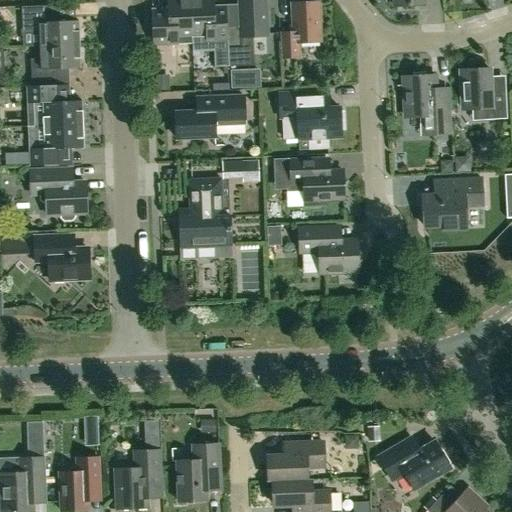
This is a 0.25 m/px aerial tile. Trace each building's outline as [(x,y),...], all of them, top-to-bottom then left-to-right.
[(151,8),(151,21),(152,45),(157,45),(169,44),(192,44),(192,35),(190,0),(180,0),(167,1),(167,8),(151,8)] [(214,67),(229,66),(228,42),(227,27),(227,18),(215,18),(214,5),(213,0),(190,0),(192,35),(192,44),(192,51),(213,50),(214,67)] [(229,66),(254,65),(253,37),(268,36),(266,0),(238,0),(239,27),(227,27),(228,42),(229,66)] [(281,58),(300,57),(299,43),(321,42),(319,2),(291,3),(293,32),(280,33),(281,58)] [(55,22),(55,9),(30,10),(30,27),(35,34),(39,34),(40,46),(80,44),(79,21),(55,22)] [(32,86),(58,85),(57,69),(81,68),(80,44),(40,46),(40,58),(31,59),(32,86)] [(491,93),(490,69),(461,70),(463,109),(485,108),(486,120),(507,119),(506,92),(491,93)] [(168,75),(155,75),(155,90),(168,90),(168,75)] [(449,87),(435,88),(434,76),(404,77),(406,117),(425,116),(426,133),(452,132),(450,107),(449,87)] [(58,102),(58,89),(33,90),(33,103),(42,103),(43,126),(83,124),(82,101),(58,102)] [(328,148),(328,138),(341,137),(341,130),(345,130),(344,111),(340,112),(339,107),(312,109),(311,91),(279,93),(280,118),(297,117),(298,139),(309,139),(309,149),(328,148)] [(176,138),(215,137),(215,126),(245,125),(244,96),(203,97),(203,111),(175,113),(176,138)] [(72,165),(72,148),(84,148),(83,124),(43,126),(44,148),(29,149),(29,166),(54,165),(72,165)] [(329,158),(308,159),(290,160),(291,184),(293,184),(295,184),(304,191),(304,200),(304,206),(326,205),(326,199),(344,199),(343,184),(344,183),(349,178),(343,173),(343,172),(343,171),(330,171),(329,158)] [(469,158),(454,158),(455,174),(470,173),(469,158)] [(259,182),(258,160),(242,161),(242,182),(259,182)] [(440,161),(440,173),(452,172),(452,161),(440,161)] [(73,169),(65,169),(30,171),(31,192),(39,191),(40,200),(43,203),(46,203),(47,214),(61,214),(61,218),(64,221),(72,221),(75,217),(75,213),(87,213),(85,182),(73,183),(73,169)] [(481,178),(453,180),(435,180),(435,195),(424,195),(425,227),(442,227),(443,231),(466,229),(465,205),(483,205),(481,178)] [(197,245),(218,244),(218,255),(232,254),(230,215),(223,216),(221,179),(189,180),(190,217),(180,218),(181,248),(197,247),(197,245)] [(267,245),(281,245),(280,225),(267,226),(267,245)] [(323,241),(323,227),(298,228),(299,253),(314,253),(318,257),(319,273),(356,272),(355,267),(363,259),(358,256),(358,240),(323,241)] [(88,248),(75,249),(74,236),(53,236),(34,237),(35,261),(49,261),(50,280),(51,280),(54,283),(63,283),(65,280),(89,279),(88,248)] [(267,274),(267,244),(249,245),(249,274),(267,274)] [(200,434),(215,433),(214,420),(200,421),(200,434)] [(378,426),(367,426),(368,441),(379,440),(378,426)] [(344,435),(345,448),(357,447),(357,435),(344,435)] [(450,468),(434,441),(411,455),(403,442),(378,457),(392,480),(405,473),(414,489),(450,468)] [(283,444),(283,456),(268,456),(269,482),(307,479),(307,468),(324,467),(323,442),(297,443),(283,444)] [(221,490),(220,472),(219,444),(218,444),(204,445),(205,449),(193,449),(193,460),(177,461),(178,502),(207,501),(207,491),(221,490)] [(47,503),(46,482),(45,457),(45,449),(34,449),(34,458),(19,458),(20,473),(1,473),(2,511),(32,511),(33,504),(47,503)] [(147,508),(147,499),(161,498),(161,475),(160,450),(134,451),(135,468),(116,469),(117,509),(147,508)] [(88,510),(88,502),(100,501),(99,483),(98,457),(77,458),(77,472),(59,473),(61,511),(88,510)] [(291,511),(330,511),(329,491),(312,492),(311,479),(307,479),(269,482),(274,482),(275,506),(291,505),(291,511)] [(479,499),(468,488),(458,498),(448,488),(436,501),(432,497),(423,507),(427,510),(427,511),(425,511),(487,511),(476,501),(479,499)] [(353,511),(368,511),(368,502),(353,503),(353,511)]
